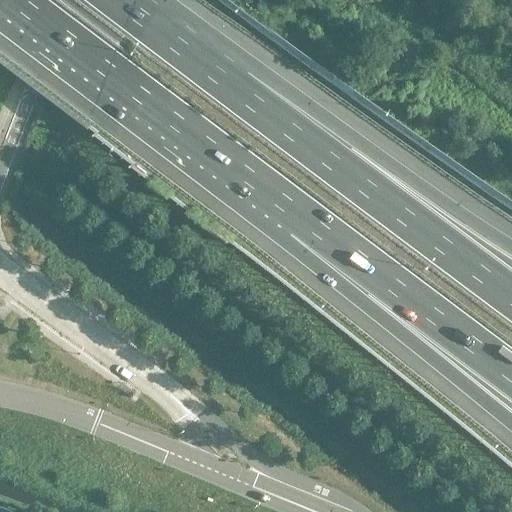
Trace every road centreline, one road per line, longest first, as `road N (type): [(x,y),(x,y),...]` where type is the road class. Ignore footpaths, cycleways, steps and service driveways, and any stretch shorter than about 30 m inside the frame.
road 1 (motorway): [(3,0),(294,225)]
road 2 (tertiary): [(315,511),(59,411),(0,396)]
road 3 (motorway): [(511,290),(250,97)]
road 4 (motorway): [(511,252),(250,97)]
road 5 (motorway): [(294,225),(511,421)]
road 6 (motorway): [(294,225),(511,386)]
road 7 (motorway): [(250,97),(124,0)]
road 8 (track): [(405,0),(511,70)]
